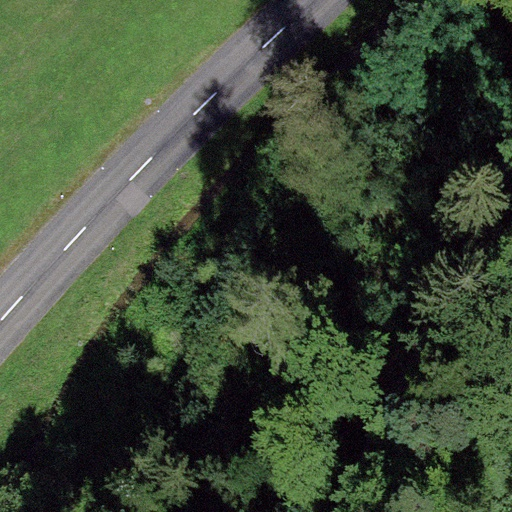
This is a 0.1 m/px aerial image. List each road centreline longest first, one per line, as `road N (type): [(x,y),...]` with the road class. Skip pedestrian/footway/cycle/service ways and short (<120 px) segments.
road 1 (tertiary): [(0,323),(138,170),(318,0)]
road 2 (track): [(511,255),(406,363),(354,511)]
